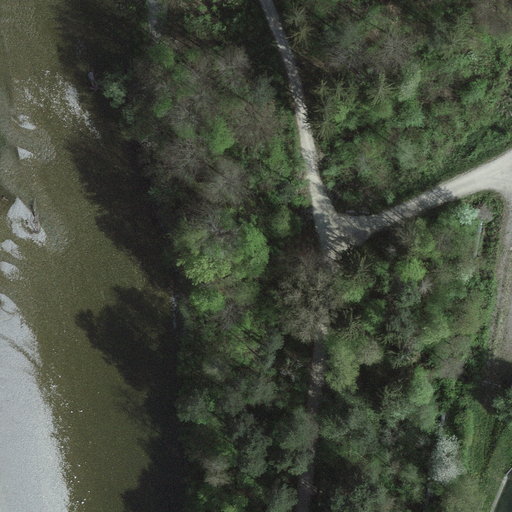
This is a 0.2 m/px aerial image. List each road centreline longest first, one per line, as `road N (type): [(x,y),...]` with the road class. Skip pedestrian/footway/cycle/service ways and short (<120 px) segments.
road 1 (track): [(324,247),(301,511)]
road 2 (track): [(263,0),(296,101),(324,247)]
road 3 (track): [(511,172),(489,173),(324,247)]
